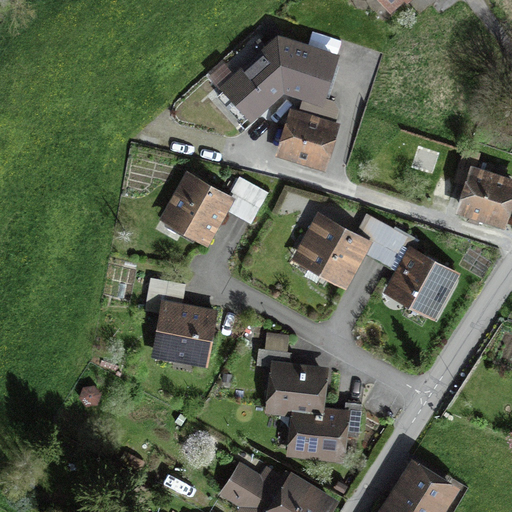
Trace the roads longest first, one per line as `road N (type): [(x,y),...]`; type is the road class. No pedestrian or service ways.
road 1 (residential): [(430,399),(210,272)]
road 2 (residential): [(430,399),(511,272)]
road 3 (residential): [(359,511),(430,399)]
